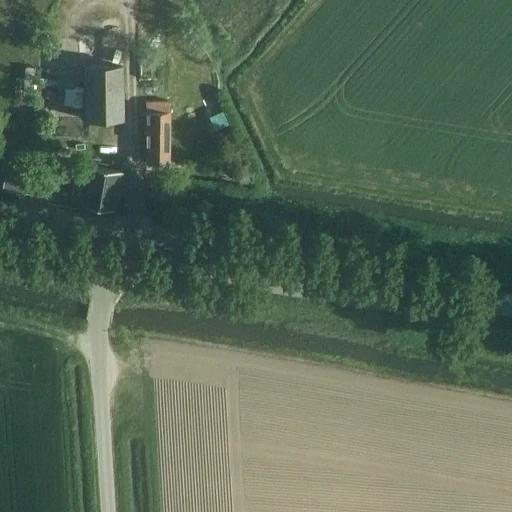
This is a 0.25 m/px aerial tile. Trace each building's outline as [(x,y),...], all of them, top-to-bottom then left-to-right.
[(122,118),(120,65),(121,64),(121,52),(120,33),(77,33),(76,54),(82,69),(84,69),(85,119),(122,118)] [(168,161),(168,154),(168,100),(146,100),(146,160),(168,161)] [(43,153),(44,165),(69,164),(69,152),(43,153)] [(74,179),(71,198),(84,200),(83,204),(111,208),(114,194),(117,195),(119,185),(118,185),(121,169),(86,164),(85,172),(88,172),(87,181),(74,179)] [(41,169),(42,184),(70,182),(68,167),(41,169)]
